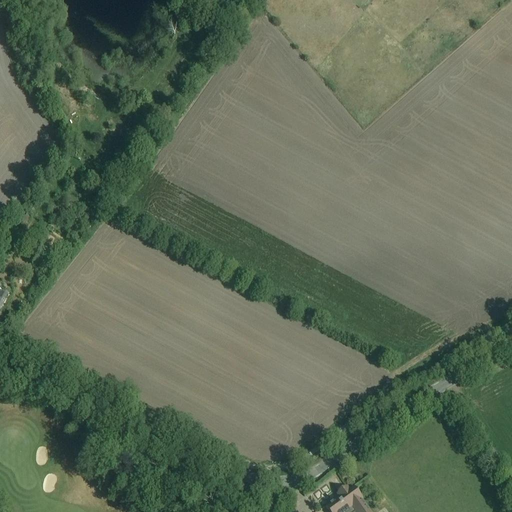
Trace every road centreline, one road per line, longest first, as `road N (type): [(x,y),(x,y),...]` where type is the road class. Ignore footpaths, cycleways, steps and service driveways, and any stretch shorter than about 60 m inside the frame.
road 1 (tertiary): [(0,352),(235,472),(277,484)]
road 2 (tertiary): [(277,484),(316,471),(511,346)]
